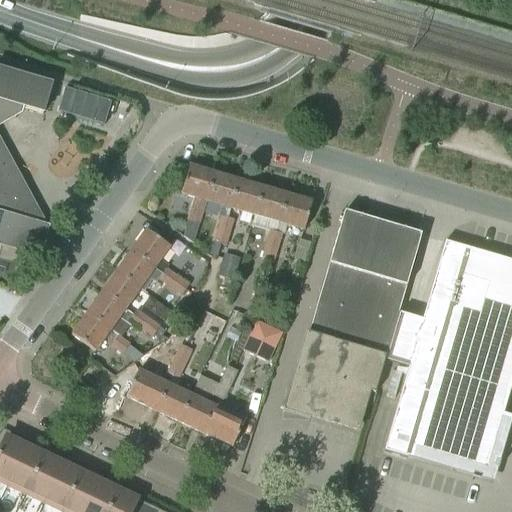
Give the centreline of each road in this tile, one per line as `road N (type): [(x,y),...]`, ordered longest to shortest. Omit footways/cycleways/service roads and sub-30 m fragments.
road 1 (residential): [(0,363),(157,139),(177,123),(214,125),(511,212)]
road 2 (unknown): [(348,165),(234,500)]
road 3 (tertiary): [(319,0),(299,30),(266,53),(200,66),(0,9)]
road 4 (residential): [(234,500),(0,387)]
